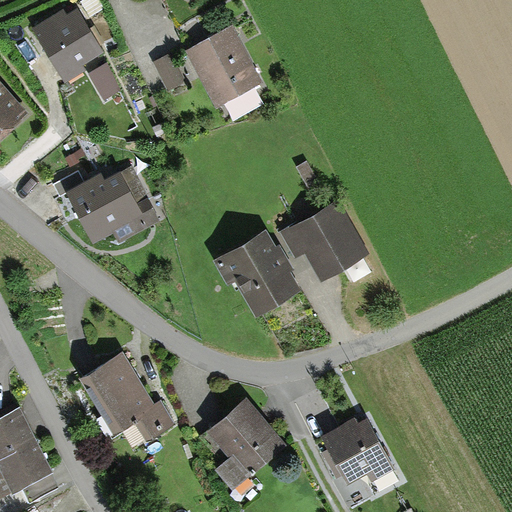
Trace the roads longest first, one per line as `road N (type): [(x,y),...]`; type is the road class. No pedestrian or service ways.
road 1 (residential): [(0,200),(137,316),(214,364),(267,373),(424,325),(511,276)]
road 2 (residential): [(103,511),(0,309)]
road 3 (track): [(267,373),(339,511)]
